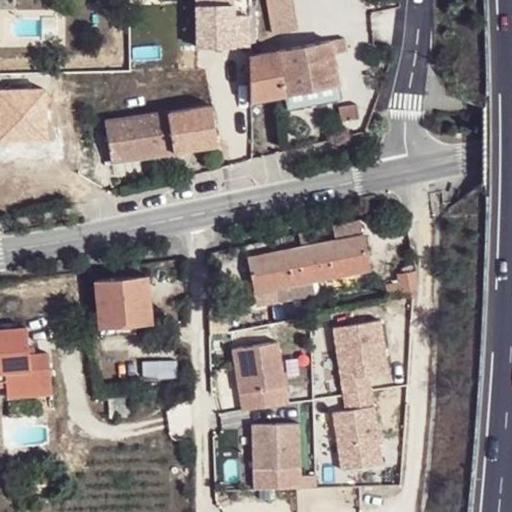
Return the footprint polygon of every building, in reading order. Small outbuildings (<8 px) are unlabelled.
[(236,0),(193,0),(194,50),(253,50),(252,17),(237,17),(236,0)] [(293,0),(264,0),(267,35),(296,33),(293,0)] [(251,75),(251,101),(335,84),(329,62),(346,59),(342,39),(326,41),(281,49),(280,43),(271,44),(272,50),(250,54),(250,68),(251,75)] [(45,91),(0,92),(0,142),(46,141),(45,91)] [(111,162),(242,141),(237,112),(220,114),(219,109),(212,110),(211,105),(105,121),(111,162)] [(341,122),(349,121),(358,112),(357,105),(339,108),(341,122)] [(358,112),(349,121),(359,119),(358,112)] [(363,234),(248,258),(258,304),(284,299),(282,288),(370,269),(363,234)] [(398,274),(402,298),(422,295),(417,270),(398,274)] [(96,279),(100,324),(134,321),(151,320),(146,274),(96,279)] [(134,321),(100,324),(101,336),(135,333),(134,321)] [(382,321),(336,328),(346,395),(375,391),(372,376),(389,374),(382,321)] [(25,322),(8,324),(9,335),(27,333),(25,322)] [(8,324),(0,324),(0,374),(5,374),(6,390),(51,386),(48,348),(28,350),(27,333),(9,335),(8,324)] [(281,340),(237,347),(247,409),(291,402),(281,340)] [(385,460),(375,391),(346,395),(348,407),(334,410),(342,467),(385,460)] [(130,394),(112,395),(113,416),(131,415),(130,394)] [(299,423),(251,424),(253,491),(319,488),(319,476),(300,476),(299,423)]
